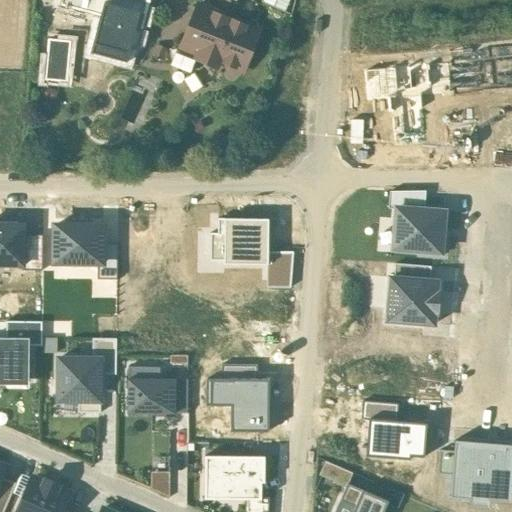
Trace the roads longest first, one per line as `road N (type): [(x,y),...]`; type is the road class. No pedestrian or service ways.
road 1 (residential): [(291,511),(318,190)]
road 2 (residential): [(0,190),(318,190)]
road 3 (residential): [(481,181),(464,387),(469,400),(491,407),(511,394)]
road 4 (residential): [(318,190),(334,0)]
road 5 (residential): [(0,439),(170,511)]
road 6 (residential): [(481,181),(338,180),(318,190)]
